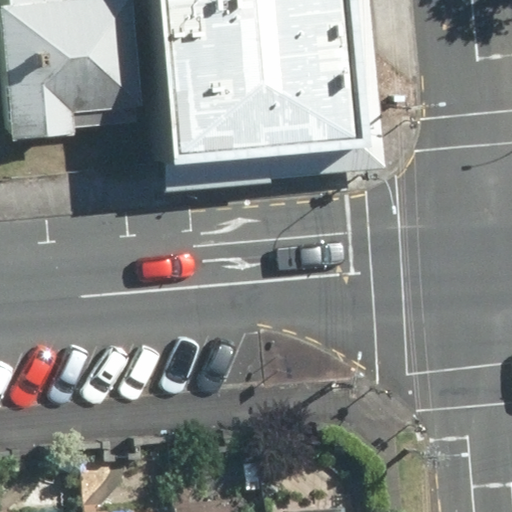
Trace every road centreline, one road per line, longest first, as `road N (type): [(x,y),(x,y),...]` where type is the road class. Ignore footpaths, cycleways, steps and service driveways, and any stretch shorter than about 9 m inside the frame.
road 1 (secondary): [(0,305),(494,269)]
road 2 (tertiary): [(473,0),(494,269)]
road 3 (tertiary): [(494,269),(511,484)]
